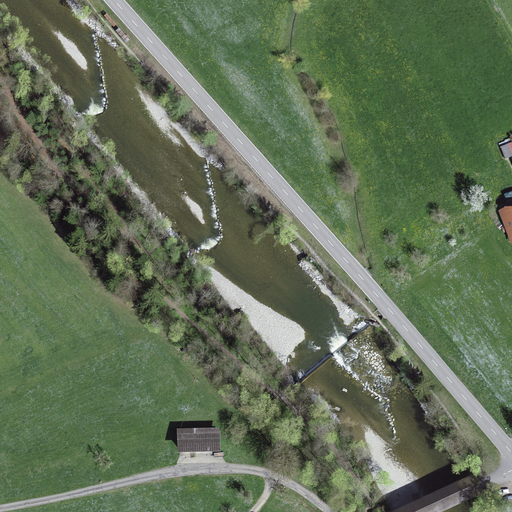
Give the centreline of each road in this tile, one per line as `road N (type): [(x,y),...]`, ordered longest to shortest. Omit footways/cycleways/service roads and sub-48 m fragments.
road 1 (secondary): [(511,452),(113,0)]
road 2 (track): [(0,151),(61,233),(281,461),(320,486),(336,511)]
road 3 (unclassified): [(0,509),(221,468),(280,477),(330,511)]
